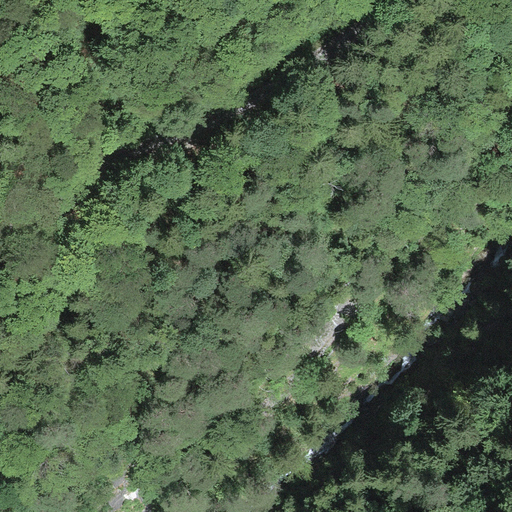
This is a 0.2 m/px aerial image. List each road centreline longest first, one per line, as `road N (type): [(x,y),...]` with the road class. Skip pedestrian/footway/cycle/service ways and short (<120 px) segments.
road 1 (track): [(0,258),(100,193),(256,127),(436,0)]
road 2 (track): [(147,173),(250,191),(437,148),(511,91)]
